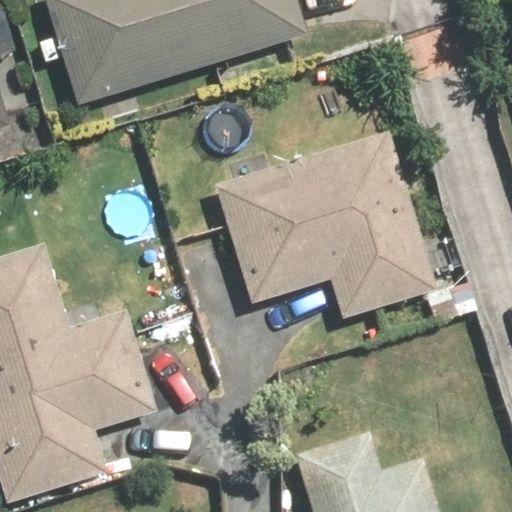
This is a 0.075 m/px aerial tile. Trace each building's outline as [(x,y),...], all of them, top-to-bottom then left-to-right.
[(26,0),(63,122),(314,50),(299,0),(26,0)] [(511,30),(494,36),(511,98),(511,30)] [(385,135),(195,190),(232,319),(320,293),(331,330),(433,301),(385,135)] [(38,249),(0,259),(0,511),(3,511),(112,481),(98,433),(153,417),(123,313),(62,331),(38,249)] [(358,441),(283,463),(297,511),(432,511),(418,464),(369,478),(358,441)]
